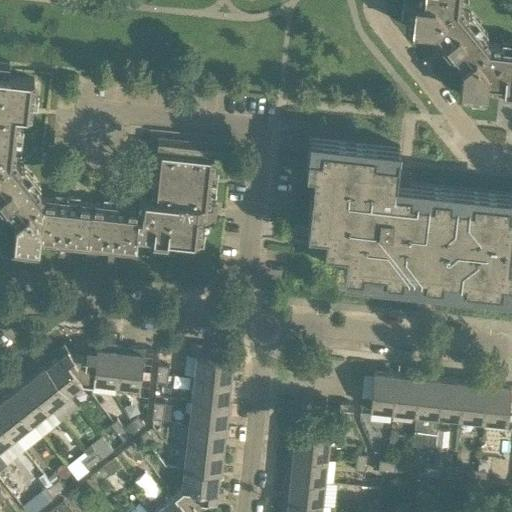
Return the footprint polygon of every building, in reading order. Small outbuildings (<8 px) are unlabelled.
[(461,4),(461,0),(419,0),(419,2),(408,1),(406,14),(459,7),(461,4)] [(445,58),(456,50),(466,63),(462,66),(462,67),(459,94),(472,96),(489,45),(488,42),(459,7),(406,14),(405,27),(432,30),(433,31),(437,27),(448,40),(437,48),(445,58)] [(511,46),(489,45),(472,96),(485,97),(486,86),(503,88),(502,98),(511,99),(511,46)] [(0,160),(13,161),(19,115),(30,116),(34,80),(8,77),(10,63),(0,62),(0,160)] [(343,273),(511,291),(511,260),(509,260),(511,230),(511,194),(396,182),(399,147),(309,137),(306,168),(313,169),(307,228),(326,230),(324,247),(346,249),(343,273)] [(214,219),(214,218),(213,218),(215,203),(209,203),(215,144),(158,138),(151,199),(141,198),(137,235),(197,241),(200,217),(214,219)] [(40,241),(43,198),(13,161),(0,160),(0,192),(1,194),(0,194),(0,210),(9,203),(23,221),(15,228),(12,248),(39,251),(40,241)] [(86,246),(91,203),(43,198),(40,241),(59,243),(58,255),(63,256),(65,243),(70,244),(70,243),(74,243),(74,244),(86,246)] [(103,247),(108,248),(107,260),(112,261),(113,249),(118,249),(118,248),(122,248),(122,249),(136,251),(137,235),(141,198),(140,198),(139,208),(91,203),(86,246),(99,247),(99,246),(103,246),(103,247)] [(83,381),(92,382),(95,358),(73,355),(64,344),(56,351),(60,356),(83,381)] [(117,385),(121,350),(121,346),(106,345),(105,349),(97,348),(98,344),(97,344),(95,358),(92,382),(117,385)] [(121,350),(117,385),(139,387),(144,349),(129,347),(128,351),(121,350)] [(194,377),(231,381),(233,358),(196,354),(194,377)] [(83,381),(60,356),(42,369),(64,397),(83,381)] [(156,374),(167,375),(168,366),(157,365),(156,374)] [(64,397),(42,369),(25,383),(46,411),(64,397)] [(392,411),(396,374),(373,372),(369,408),(392,411)] [(167,375),(156,374),(155,382),(166,383),(167,375)] [(392,411),(415,413),(419,377),(396,374),(392,411)] [(191,399),(228,403),(231,381),(194,377),(191,399)] [(436,432),(438,416),(442,379),(419,377),(415,413),(413,430),(436,432)] [(438,416),(461,418),(465,382),(442,379),(438,416)] [(461,418),(484,421),(488,384),(465,382),(461,418)] [(7,396),(29,425),(46,411),(25,383),(7,396)] [(488,384),(484,421),(507,423),(511,386),(488,384)] [(29,425),(7,396),(0,401),(0,422),(12,438),(29,425)] [(226,425),(228,403),(191,399),(189,421),(226,425)] [(164,402),(153,401),(152,410),(163,411),(164,402)] [(352,419),(353,404),(340,403),(338,418),(352,419)] [(162,420),(163,411),(152,410),(151,419),(162,420)] [(137,429),(143,424),(136,416),(130,421),(137,429)] [(129,435),(116,419),(109,424),(122,441),(129,435)] [(187,442),(224,446),(226,425),(189,421),(187,442)] [(0,456),(0,448),(12,438),(0,422),(0,469),(6,464),(0,456)] [(139,436),(146,444),(153,438),(146,430),(139,436)] [(293,447),(293,454),(327,458),(330,436),(291,431),(289,447),(293,447)] [(131,442),(124,448),(137,464),(144,459),(131,442)] [(221,468),(224,446),(187,442),(184,464),(221,468)] [(93,450),(86,455),(93,464),(100,459),(93,450)] [(355,462),(366,463),(367,454),(356,453),(355,462)] [(435,453),(433,465),(441,466),(445,467),(447,455),(435,453)] [(327,458),(293,454),(288,454),(287,469),(291,470),(290,477),(325,481),(327,458)] [(87,470),(93,464),(86,455),(80,461),(87,470)] [(377,471),(385,471),(387,460),(378,459),(377,471)] [(485,482),(486,471),(487,460),(479,459),(478,470),(477,470),(476,481),(485,482)] [(395,461),(387,460),(385,471),(394,472),(395,461)] [(366,463),(355,462),(354,470),(365,472),(366,463)] [(223,491),(217,490),(218,473),(221,473),(221,468),(184,464),(182,487),(174,493),(189,511),(191,511),(208,499),(222,501),(223,491)] [(422,475),(431,476),(432,465),(423,464),(422,475)] [(102,465),(95,470),(102,479),(109,473),(102,465)] [(433,465),(432,465),(431,476),(440,477),(441,466),(433,465)] [(467,480),(476,481),(477,470),(468,469),(467,480)] [(95,484),(102,479),(95,470),(89,476),(95,484)] [(54,473),(47,479),(51,484),(58,478),(54,473)] [(325,481),(290,477),(286,476),(284,492),(288,492),(288,500),(322,503),(325,481)] [(58,478),(51,484),(58,493),(65,487),(58,478)] [(51,498),(58,493),(51,484),(44,489),(51,498)] [(189,511),(174,493),(155,509),(157,511),(189,511)] [(321,511),(322,503),(288,500),(283,499),(281,511),(321,511)] [(366,500),(365,509),(376,510),(377,501),(366,500)]
